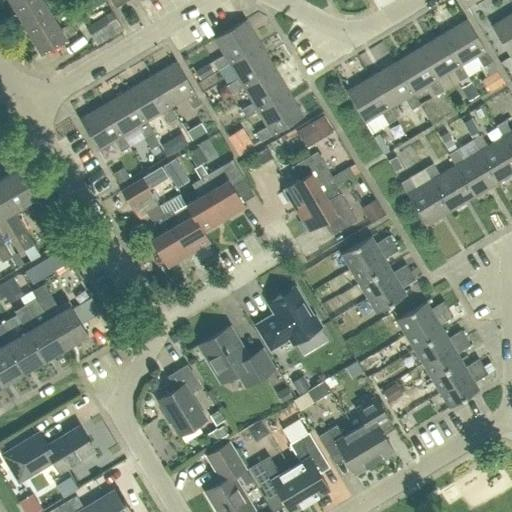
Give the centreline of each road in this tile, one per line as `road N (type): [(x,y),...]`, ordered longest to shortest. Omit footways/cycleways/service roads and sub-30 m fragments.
road 1 (residential): [(155,327),(30,106)]
road 2 (residential): [(178,511),(115,403),(155,327)]
road 3 (residential): [(30,106),(209,0)]
road 4 (residential): [(509,413),(345,511)]
road 5 (residential): [(155,327),(286,247),(267,218)]
road 6 (residential): [(511,235),(509,413)]
road 7 (residential): [(276,0),(339,28),(373,25),(416,0)]
